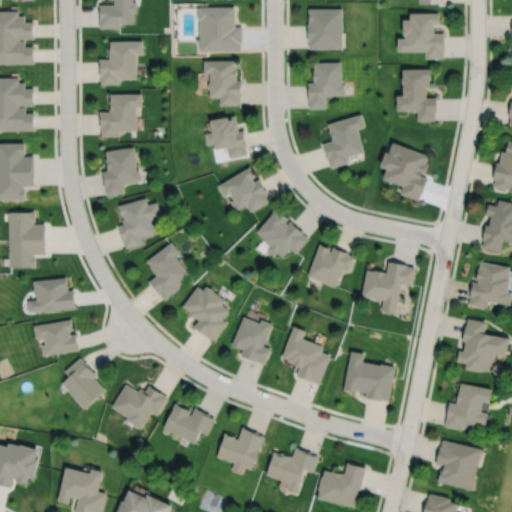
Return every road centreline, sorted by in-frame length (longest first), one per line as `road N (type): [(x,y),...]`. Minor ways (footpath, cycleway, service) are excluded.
road 1 (residential): [(476,0),(469,126),(388,511)]
road 2 (residential): [(273,0),(275,127),(300,182),(358,220),(446,238)]
road 3 (residential): [(405,441),(222,383),(157,341),(118,298)]
road 4 (residential): [(118,298),(86,241),(70,184),(65,0)]
